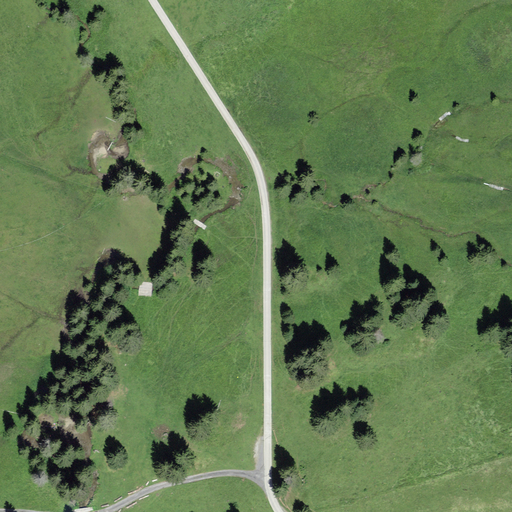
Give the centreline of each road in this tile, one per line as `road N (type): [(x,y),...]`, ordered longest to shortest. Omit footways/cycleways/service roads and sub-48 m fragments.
road 1 (unclassified): [(153,0),(251,151),(263,183),(271,486),(281,511)]
road 2 (track): [(271,486),(225,474),(183,481),(105,511)]
